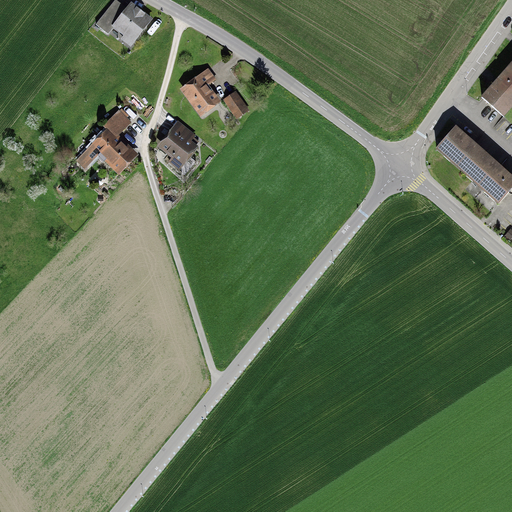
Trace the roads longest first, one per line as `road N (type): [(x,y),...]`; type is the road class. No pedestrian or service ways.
road 1 (residential): [(119,511),(399,164)]
road 2 (unclassified): [(399,164),(237,46),(155,0)]
road 3 (residential): [(399,164),(511,5)]
road 4 (unclassified): [(511,264),(399,164)]
